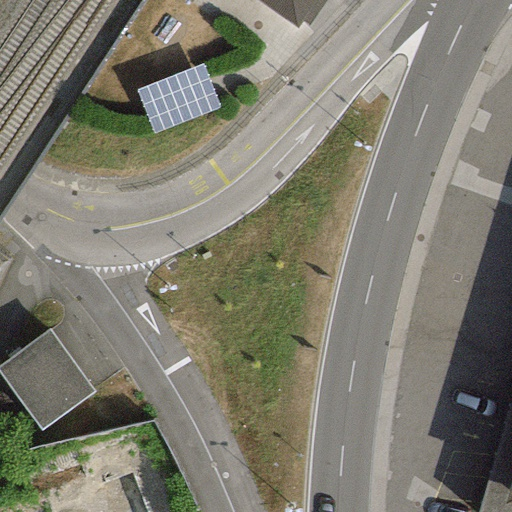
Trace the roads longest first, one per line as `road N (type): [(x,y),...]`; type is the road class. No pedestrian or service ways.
road 1 (primary): [(471,0),(371,257),(335,511)]
road 2 (unclassified): [(88,230),(133,230),(183,213),(230,184),(410,0)]
road 3 (unclassified): [(88,230),(92,269),(166,380),(230,511)]
